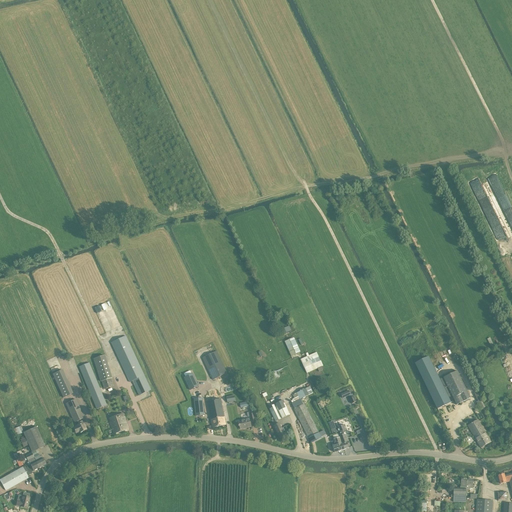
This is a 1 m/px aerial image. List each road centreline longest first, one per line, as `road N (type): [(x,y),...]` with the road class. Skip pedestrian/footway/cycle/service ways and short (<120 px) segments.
road 1 (track): [(511,156),(317,184),(0,271)]
road 2 (tertiary): [(34,511),(60,460),(119,440),(202,437),(325,458),(511,457)]
road 3 (track): [(438,454),(306,187)]
road 4 (track): [(0,196),(6,212),(48,232),(148,437)]
road 5 (track): [(193,0),(272,163),(306,187)]
road 6 (track): [(511,177),(432,0)]
